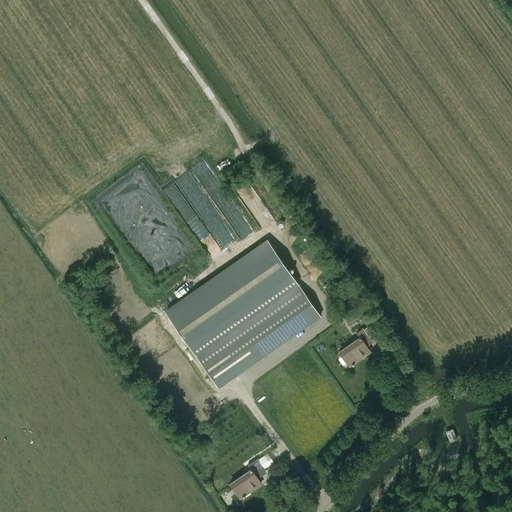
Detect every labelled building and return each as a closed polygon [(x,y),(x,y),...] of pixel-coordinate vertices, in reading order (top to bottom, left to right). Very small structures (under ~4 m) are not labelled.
[(245,220),(203,161),(197,165),(196,164),(192,167),(235,228),(245,220)] [(168,311),(220,386),(320,317),(267,241),(168,311)] [(361,337),(340,351),(350,366),(370,351),(365,345),(371,341),(363,329),(358,333),(361,337)] [(447,432),(451,442),(456,440),(452,430),(447,432)] [(266,455),(260,458),(265,467),(270,464),(266,455)] [(251,470),(230,483),(240,498),(261,483),(256,475),(264,470),(257,459),(248,465),(251,470)]
